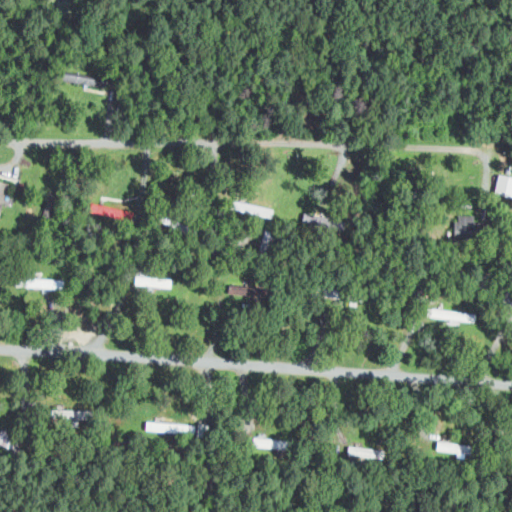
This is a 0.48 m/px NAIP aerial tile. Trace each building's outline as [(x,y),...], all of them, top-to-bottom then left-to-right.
[(494,194),(511,197),(511,176),(498,174),(494,194)] [(0,219),(9,182),(0,179),(0,219)] [(454,220),(455,238),(482,238),(481,210),(459,211),(459,220),(454,220)] [(159,287),(160,278),(137,275),(135,284),(159,287)] [(431,318),(466,320),(467,311),(432,309),(431,318)] [(92,419),(93,410),(52,409),(52,418),(92,419)] [(250,446),(275,447),(275,439),(251,438),(250,446)] [(383,450),(349,446),(348,455),(382,458),(383,450)]
